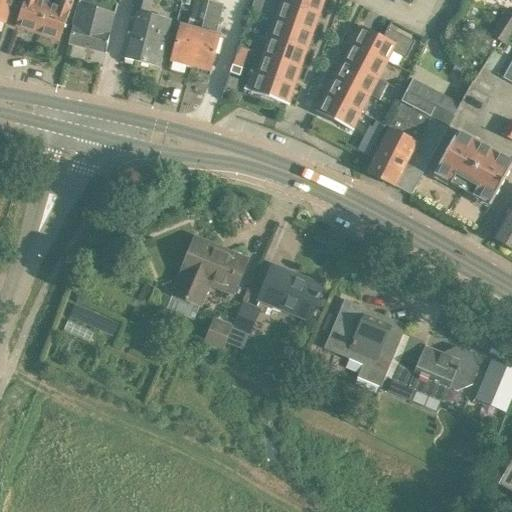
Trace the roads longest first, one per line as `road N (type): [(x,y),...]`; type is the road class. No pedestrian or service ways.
road 1 (primary): [(511,290),(269,166),(80,122)]
road 2 (unclassified): [(0,322),(80,122)]
